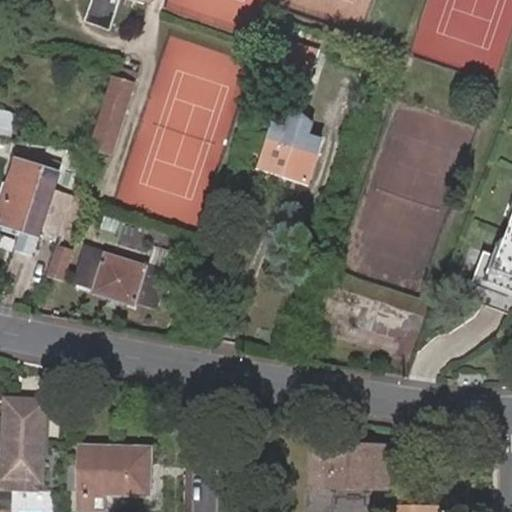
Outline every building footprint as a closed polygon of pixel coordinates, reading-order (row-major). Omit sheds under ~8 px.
[(96,0),(89,22),(111,30),(121,0),(96,0)] [(318,50),(287,40),(278,62),(276,71),(307,81),(318,50)] [(113,153),(135,84),(113,77),(93,147),(113,153)] [(0,114),(0,141),(14,145),(20,119),(0,114)] [(309,181),(323,138),(310,134),(313,122),(292,115),(288,127),(275,123),(262,167),(309,181)] [(54,190),(59,173),(17,158),(0,210),(0,221),(39,235),(41,229),(54,190)] [(59,235),(72,195),(54,190),(41,229),(59,235)] [(58,244),(73,249),(88,204),(73,200),(63,238),(60,237),(58,244)] [(511,219),(498,255),(483,249),(470,281),(506,295),(509,288),(511,289),(511,219)] [(65,277),(73,249),(58,244),(49,273),(65,277)] [(169,269),(93,246),(87,244),(76,281),(95,287),(93,293),(137,306),(139,300),(158,306),(169,269)] [(41,418),(44,419),(45,403),(7,404),(6,451),(0,450),(0,491),(40,492),(40,484),(43,484),(44,429),(40,428),(41,418)] [(396,485),(397,448),(391,448),(391,446),(314,446),(314,485),(390,486),(390,484),(396,485)] [(150,497),(151,448),(83,448),(83,473),(82,496),(82,498),(81,511),(94,511),(94,496),(104,496),(150,497)] [(83,473),(73,473),(72,498),(82,498),(82,496),(83,473)] [(336,489),(335,511),(365,511),(366,489),(336,489)] [(94,496),(94,511),(103,511),(104,496),(94,496)]
